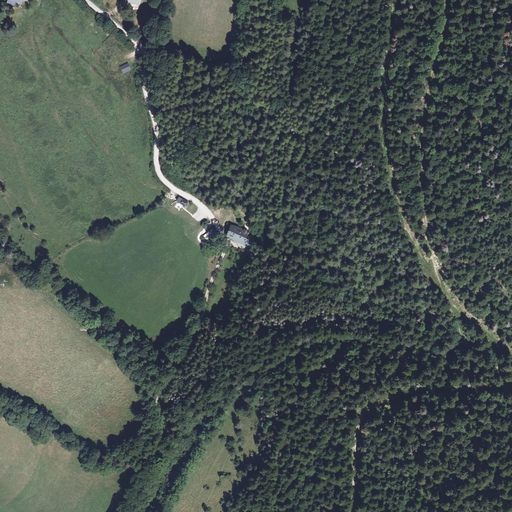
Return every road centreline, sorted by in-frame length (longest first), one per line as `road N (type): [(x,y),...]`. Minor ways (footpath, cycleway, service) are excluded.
road 1 (track): [(511,353),(450,300),(427,239),(420,130),(448,0)]
road 2 (track): [(446,292),(429,273),(398,198),(385,138),(397,0)]
road 3 (residential): [(84,0),(135,39),(159,172),(222,234)]
road 4 (track): [(352,511),(356,435),(370,412),(426,392),(511,387)]
